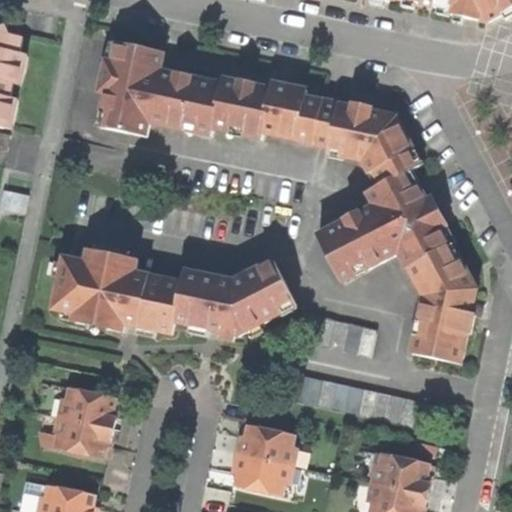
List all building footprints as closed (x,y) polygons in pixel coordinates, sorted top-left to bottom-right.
[(470,20),(488,23),(503,16),(507,22),(511,19),(511,0),(372,0),(372,7),(385,9),(386,2),(390,3),(389,0),(394,0),(403,2),(402,7),(415,10),(416,4),(439,9),(438,16),(450,18),(450,15),(455,16),(454,23),(463,25),(464,19),(470,20)] [(18,54),(22,37),(0,32),(0,130),(0,131),(1,129),(10,131),(16,99),(9,98),(12,83),(19,85),(26,56),(18,54)] [(375,173),(383,188),(406,176),(414,172),(418,169),(410,155),(416,152),(398,118),(368,112),(307,99),(309,92),(291,88),(275,85),(273,91),(225,80),(224,86),(162,72),(165,55),(140,50),(118,45),(100,128),(148,139),(151,125),(212,138),(217,125),(246,131),(245,136),(263,140),(265,135),(345,153),(343,159),(364,163),(370,175),(375,173)] [(423,166),(416,152),(410,155),(418,169),(423,166)] [(421,185),(414,172),(406,176),(413,189),(420,186),(421,185)] [(419,356),(463,365),(473,316),(476,303),(479,291),(462,260),(457,263),(449,250),(452,248),(442,231),(434,215),(428,203),(420,186),(413,189),(406,176),(383,188),(370,195),(375,207),(319,237),(344,284),(400,255),(408,270),(413,268),(421,282),(416,284),(424,297),(419,324),(425,325),(419,356)] [(434,199),(428,203),(434,215),(440,212),(437,205),(434,199)] [(448,227),(440,212),(434,215),(442,231),(448,227)] [(455,246),(452,248),(449,250),(457,263),(462,260),(463,259),(455,246)] [(124,335),(126,326),(132,327),(174,335),(177,325),(217,333),(239,338),(297,310),(274,264),(236,283),(187,273),(185,284),(138,274),(140,262),(88,252),(86,263),(66,259),(54,311),(76,316),(74,324),(124,335)] [(414,285),(416,284),(421,282),(413,268),(408,270),(407,271),(414,285)] [(485,304),(476,303),(473,316),(482,318),(483,312),(485,304)] [(376,330),(307,316),(302,342),(370,357),(376,330)] [(413,355),(419,356),(425,325),(419,324),(413,355)] [(418,403),(296,375),(290,401),(412,429),(418,403)] [(62,401),(58,421),(114,432),(118,414),(112,413),(115,400),(69,391),(67,402),(62,401)] [(111,449),(114,432),(58,421),(55,436),(60,437),(58,450),(103,459),(106,448),(111,449)] [(241,439),(237,457),(294,469),(297,451),(293,451),(296,438),(249,428),(246,440),(241,439)] [(290,488),(294,469),(237,457),(233,475),(239,477),(236,489),(283,499),(285,486),(290,488)] [(376,468),(372,486),(429,497),(433,481),(427,480),(430,466),(384,457),(381,469),(376,468)] [(96,498),(27,485),(21,511),(94,511),(93,511),(96,498)] [(372,486),(369,503),(374,504),(372,511),(426,511),(429,497),(372,486)]
